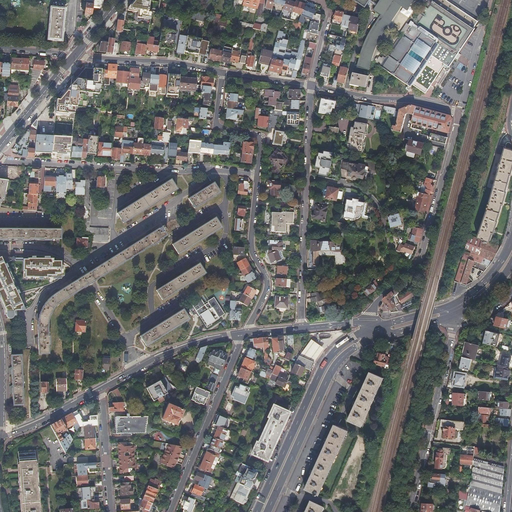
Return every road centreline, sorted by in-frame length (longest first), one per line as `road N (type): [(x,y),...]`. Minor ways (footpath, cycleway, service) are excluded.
road 1 (residential): [(367,321),(425,245),(456,114),(311,85)]
road 2 (residential): [(0,160),(257,174)]
road 3 (residential): [(311,85),(302,327)]
road 4 (primary): [(371,329),(337,348),(321,369),(256,511)]
road 5 (primary): [(266,511),(339,359),(374,338)]
road 6 (residential): [(455,316),(409,511)]
road 7 (residential): [(169,511),(244,333)]
road 8 (residential): [(244,333),(266,286),(250,236),(257,174)]
road 9 (residential): [(102,387),(162,354),(244,333)]
road 10 (residential): [(222,72),(73,56)]
road 11 (residential): [(257,174),(261,137),(216,126),(222,72)]
road 12 (residential): [(102,387),(111,511)]
